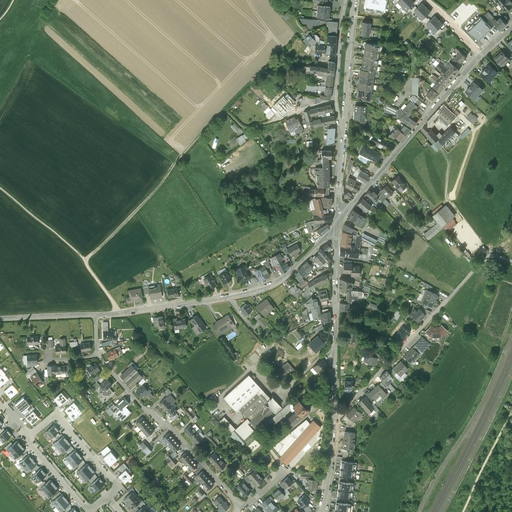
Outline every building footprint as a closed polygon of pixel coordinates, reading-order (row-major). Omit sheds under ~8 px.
[(387,0),(365,0),(364,0),(361,0),(360,12),(387,17),(389,4),(386,4),(387,0)] [(411,0),(408,0),(402,7),(406,11),(409,8),(414,3),(411,0)] [(511,2),(509,0),(498,0),(501,3),(499,5),(506,12),(511,6),(511,5),(511,3),(511,2)] [(417,9),(414,12),(418,16),(426,8),(422,4),(417,9)] [(426,8),(418,16),(422,20),(426,17),(431,12),(426,8)] [(494,19),(488,12),(484,15),(488,19),(489,19),(492,22),(494,19)] [(431,29),(439,21),(435,16),(431,21),(427,25),(431,29)] [(489,31),(491,29),(480,17),(476,21),(476,20),(470,26),(470,27),(467,30),(478,42),(481,39),(489,32),(489,31)] [(500,18),(497,22),(494,19),(492,22),(500,31),(507,24),(500,18)] [(370,22),(367,21),(366,22),(364,22),(363,29),(370,30),(371,27),(371,23),(370,23),(370,22)] [(435,33),(440,28),(444,25),(439,21),(431,29),(435,33)] [(338,23),(329,22),(327,23),(327,36),(336,36),(338,23)] [(370,30),(363,29),(362,36),(364,36),(364,38),(368,38),(368,37),(369,37),(370,33),(370,30)] [(316,35),(312,35),(310,37),(309,35),(305,39),(307,42),(312,46),(315,46),(315,52),(324,53),(325,45),(318,45),(319,40),(319,38),(316,35)] [(336,36),(327,36),(327,44),(326,44),(325,45),(325,54),(329,54),(329,57),(335,57),(336,36)] [(380,46),(366,44),(365,50),(379,52),(380,46)] [(379,52),(365,50),(364,57),(378,59),(379,52)] [(466,58),(460,52),(455,58),(459,62),(461,64),(466,58)] [(502,52),(494,59),(501,67),(506,62),(505,62),(508,59),(509,60),(509,59),(502,52)] [(378,59),(364,57),(363,63),(377,65),(378,59)] [(455,58),(454,58),(450,63),(455,67),(459,62),(455,58)] [(377,65),(363,63),(361,70),(374,72),(376,72),(377,65)] [(455,67),(450,63),(447,65),(450,68),(447,71),(454,76),(459,71),(455,67)] [(447,71),(440,64),(436,68),(442,73),(440,75),(442,77),(448,83),(454,76),(447,71)] [(497,73),(489,65),(485,70),(493,78),(497,73)] [(361,70),(360,69),(360,76),(373,78),(374,72),(361,70)] [(493,78),(485,70),(480,75),(489,82),(493,78)] [(373,78),(360,76),(359,82),(373,85),(373,78)] [(448,83),(442,77),(439,82),(438,83),(444,88),(448,83)] [(373,85),(359,82),(358,89),(372,91),(373,85)] [(436,84),(433,89),(439,94),(444,88),(438,83),(436,84)] [(476,85),(474,83),(470,87),(478,95),(482,90),(479,87),(477,84),(476,85)] [(332,87),(325,86),(319,86),(318,86),(317,90),(325,91),(324,96),(320,95),(320,98),(320,99),(330,100),(332,87)] [(478,95),(470,87),(465,92),(468,94),(468,95),(470,97),(471,97),(474,100),(478,95)] [(372,91),(358,89),(356,97),(363,98),(362,100),(370,101),(372,91)] [(433,89),(427,95),(433,101),(439,94),(433,89)] [(287,94),(283,98),(291,106),(295,102),(287,94)] [(291,106),(283,98),(274,106),(282,114),(291,106)] [(418,98),(414,103),(418,107),(422,102),(418,98)] [(414,103),(411,101),(402,111),(402,112),(404,114),(404,115),(408,117),(418,107),(414,103)] [(361,106),(355,105),(354,120),(360,121),(366,121),(367,121),(367,118),(366,118),(367,113),(365,113),(366,106),(361,106)] [(398,110),(386,105),(384,112),(395,115),(398,110)] [(455,117),(443,106),(440,110),(452,121),(455,117)] [(323,107),(318,108),(309,110),(311,116),(318,115),(318,119),(321,118),(321,119),(322,118),(323,118),(323,113),(323,107)] [(402,111),(400,109),(398,110),(395,115),(398,116),(400,119),(404,115),(404,114),(402,112),(402,111)] [(271,110),(265,116),(269,119),(274,114),(271,110)] [(452,121),(440,110),(436,114),(427,125),(421,130),(434,144),(438,140),(443,145),(455,133),(450,127),(442,135),(439,133),(436,136),(430,128),(439,118),(448,125),(452,121)] [(408,117),(404,115),(400,119),(407,124),(411,120),(408,117)] [(294,118),(286,121),(289,130),(297,127),(297,126),(294,118)] [(312,121),(306,123),(308,128),(319,125),(324,124),(323,121),(321,121),(320,119),(317,120),(312,121)] [(411,120),(407,124),(413,128),(416,123),(411,120)] [(300,125),(297,126),(297,127),(298,129),(294,131),(296,134),(303,130),(300,125)] [(404,126),(399,131),(396,128),(389,135),(394,138),(395,138),(398,141),(398,140),(399,142),(409,131),(405,127),(404,126)] [(455,133),(443,145),(444,146),(447,149),(459,136),(455,133)] [(243,135),(236,140),(238,143),(246,138),(243,135)] [(388,144),(375,137),(372,143),(381,148),(385,149),(388,144)] [(443,145),(438,140),(434,144),(438,149),(439,150),(442,146),(443,146),(444,146),(443,145)] [(381,154),(375,151),(374,152),(371,151),(372,150),(363,146),(361,151),(365,153),(364,156),(377,163),(381,154)] [(331,151),(321,150),(321,160),(320,160),(315,160),(315,163),(318,162),(328,162),(328,159),(331,159),(331,151)] [(222,164),(231,159),(229,156),(220,162),(222,164)] [(328,162),(318,162),(315,163),(315,168),(315,175),(316,175),(317,187),(322,187),(328,187),(328,162)] [(375,165),(370,163),(366,169),(371,172),(375,165)] [(363,175),(359,173),(356,177),(358,179),(366,183),(369,179),(366,177),(363,175)] [(398,176),(391,181),(398,189),(404,184),(398,176)] [(393,193),(387,186),(381,190),(387,196),(390,194),(391,195),(393,193)] [(310,187),(305,187),(305,195),(308,195),(308,196),(314,196),(314,190),(309,190),(310,187)] [(349,190),(344,187),(343,194),(348,199),(347,200),(348,201),(349,200),(350,201),(353,198),(356,195),(354,193),(353,194),(349,191),(349,190)] [(372,193),(369,190),(366,194),(374,202),(376,200),(380,203),(381,202),(380,201),(381,200),(378,198),(377,198),(376,197),(377,195),(373,191),(372,193)] [(387,196),(381,190),(379,192),(381,195),(385,199),(388,197),(387,196)] [(305,196),(302,193),(301,194),(301,192),(296,194),(298,199),(300,198),(302,201),(307,199),(305,196)] [(326,202),(322,202),(324,208),(331,208),(331,198),(326,198),(326,202)] [(371,206),(362,198),(357,204),(366,212),(371,206)] [(315,199),(312,200),(309,201),(312,211),(312,210),(313,215),(318,214),(318,211),(322,210),(320,199),(315,200),(315,199)] [(374,204),(369,210),(374,214),(378,209),(379,210),(379,209),(374,204)] [(443,208),(434,216),(445,229),(454,221),(443,208)] [(365,217),(353,210),(348,218),(353,220),(356,222),(360,225),(365,217)] [(328,224),(317,231),(319,233),(320,234),(319,235),(320,237),(329,228),(329,226),(328,224)] [(352,229),(348,227),(349,225),(347,225),(346,226),(344,225),(342,230),(351,234),(351,235),(357,237),(358,238),(359,235),(357,234),(358,232),(352,230),(352,229)] [(351,235),(342,231),(340,246),(350,247),(351,238),(356,240),(357,237),(351,235)] [(377,240),(363,233),(360,239),(367,242),(374,246),(377,240)] [(358,238),(357,237),(356,240),(355,248),(360,248),(360,242),(366,244),(367,242),(360,239),(358,238)] [(290,255),(300,250),(297,244),(287,250),(288,252),(290,255)] [(327,245),(321,249),(324,252),(325,251),(326,252),(327,253),(330,252),(330,247),(327,245)] [(355,248),(350,247),(340,246),(340,256),(358,258),(360,248),(355,248)] [(279,253),(271,258),(272,260),(271,260),(272,261),(271,261),(273,265),(276,263),(278,266),(283,264),(281,261),(285,258),(283,255),(280,256),(279,253)] [(322,257),(319,254),(314,259),(316,261),(317,262),(321,265),(326,261),(322,257)] [(326,255),(322,257),(326,261),(327,263),(331,260),(326,255)] [(307,262),(302,267),(307,273),(309,271),(310,272),(313,269),(307,262)] [(284,265),(283,263),(283,264),(278,266),(282,273),(287,270),(287,269),(289,268),(287,264),(284,265)] [(352,265),(344,264),(344,273),(351,274),(351,277),(359,277),(360,267),(352,266),(352,265)] [(247,273),(244,265),(238,268),(239,269),(236,271),(241,282),(246,280),(250,278),(247,273)] [(264,266),(258,269),(256,269),(254,269),(254,272),(255,273),(256,274),(258,276),(260,281),(263,279),(264,279),(266,278),(270,276),(266,269),(264,266)] [(307,273),(302,267),(298,271),(299,272),(296,275),(297,276),(295,278),(300,283),(298,284),(299,286),(305,282),(301,278),(307,273)] [(231,279),(227,270),(219,274),(224,283),(231,279)] [(331,273),(323,277),(325,282),(331,279),(331,273)] [(213,277),(212,278),(210,274),(206,276),(207,277),(203,279),(208,289),(216,285),(213,280),(214,280),(213,277)] [(323,277),(315,280),(318,285),(325,282),(323,277)] [(352,283),(342,280),(340,279),(340,291),(347,291),(351,291),(352,283)] [(315,280),(306,286),(303,288),(305,291),(302,294),(306,301),(307,300),(311,296),(312,296),(309,293),(310,292),(309,290),(318,285),(315,280)] [(287,290),(294,298),(302,290),(295,283),(287,290)] [(160,284),(153,285),(154,287),(148,288),(149,293),(150,299),(162,297),(160,284)] [(140,288),(133,290),(133,291),(128,292),(130,298),(126,298),(127,302),(142,299),(140,288)] [(177,288),(167,290),(168,298),(178,296),(177,288)] [(326,290),(317,292),(318,296),(316,296),(316,299),(317,301),(328,299),(326,290)] [(437,295),(426,290),(423,295),(435,301),(437,297),(436,297),(437,295)] [(435,301),(423,295),(420,301),(432,307),(435,301)] [(267,300),(257,307),(263,315),(267,312),(267,313),(273,309),(267,300)] [(345,304),(339,303),(339,310),(348,310),(348,312),(352,312),(352,309),(352,308),(349,307),(349,304),(345,304)] [(245,304),(240,309),(241,311),(240,312),(244,317),(251,311),(245,304)] [(319,307),(310,309),(311,312),(313,320),(319,318),(319,315),(320,314),(319,307)] [(419,309),(417,311),(414,308),(409,315),(410,315),(410,314),(412,316),(417,322),(425,315),(421,311),(419,309)] [(330,313),(321,314),(320,316),(320,319),(319,319),(319,323),(331,321),(330,313)] [(205,327),(196,315),(191,319),(195,325),(192,327),(195,332),(198,330),(199,331),(205,327)] [(228,315),(215,322),(215,323),(212,325),(218,336),(234,326),(228,315)] [(162,316),(153,318),(154,326),(163,324),(162,316)] [(261,317),(257,321),(263,328),(268,325),(261,317)] [(184,319),(176,320),(176,318),(172,319),(174,329),(178,329),(178,328),(185,327),(184,319)] [(113,331),(108,331),(108,322),(103,323),(104,339),(113,339),(113,331)] [(409,332),(403,326),(395,336),(401,342),(409,332)] [(439,328),(433,328),(431,326),(425,332),(431,337),(441,337),(447,331),(441,326),(439,328)] [(356,333),(347,332),(346,340),(355,342),(356,333)] [(324,344),(318,336),(309,344),(316,352),(324,344)] [(418,341),(423,345),(418,350),(420,352),(428,343),(422,337),(418,341)] [(60,340),(61,346),(56,347),(56,354),(66,353),(64,339),(62,340),(62,339),(61,339),(61,340),(60,340)] [(271,355),(280,345),(275,340),(270,344),(271,345),(266,350),(271,355)] [(396,351),(398,346),(387,342),(385,346),(396,351)] [(90,343),(80,345),(81,352),(91,351),(90,343)] [(119,346),(115,349),(106,353),(110,360),(118,356),(123,354),(119,346)] [(418,354),(412,348),(404,357),(408,361),(410,359),(412,361),(418,354)] [(374,356),(366,354),(364,361),(374,365),(377,358),(374,356)] [(37,355),(27,356),(27,366),(35,365),(34,363),(37,363),(37,355)] [(324,357),(312,367),(318,373),(327,365),(324,362),(327,359),(326,357),(324,357)] [(294,370),(287,362),(277,371),(281,376),(287,371),(290,374),(294,370)] [(401,362),(393,369),(397,373),(400,376),(407,369),(401,362)] [(95,363),(87,368),(92,376),(96,374),(95,372),(99,369),(95,363)] [(64,366),(55,367),(55,365),(47,366),(48,375),(55,375),(55,374),(65,373),(64,366)] [(129,368),(121,375),(126,380),(136,371),(131,366),(132,366),(132,365),(129,368)] [(387,370),(379,377),(383,381),(387,385),(389,383),(393,380),(392,379),(389,375),(390,374),(387,370)] [(136,371),(126,380),(130,385),(138,379),(141,376),(141,375),(140,376),(136,371)] [(32,376),(31,377),(37,387),(43,383),(39,376),(38,374),(37,374),(36,373),(32,376)] [(0,386),(5,382),(8,379),(4,374),(0,377),(0,386)] [(249,374),(224,397),(236,411),(239,409),(245,416),(263,400),(257,392),(261,388),(249,374)] [(22,384),(19,386),(22,390),(30,384),(25,378),(24,379),(23,378),(21,380),(22,381),(21,382),(22,384)] [(100,385),(96,389),(105,400),(113,393),(108,388),(112,385),(107,379),(100,385)] [(7,384),(5,386),(7,388),(11,384),(14,382),(12,380),(7,384)] [(353,381),(344,381),(344,389),(353,389),(353,381)] [(395,390),(389,383),(387,385),(387,386),(393,392),(395,390)] [(7,388),(4,390),(10,398),(18,392),(11,384),(7,388)] [(377,384),(368,393),(374,399),(379,395),(382,398),(386,394),(380,387),(378,385),(377,384)] [(143,385),(136,392),(141,397),(144,395),(149,400),(153,396),(150,393),(151,391),(150,390),(152,388),(150,386),(146,389),(143,385)] [(167,388),(163,392),(167,397),(169,395),(171,392),(167,388)] [(61,392),(54,398),(60,406),(63,403),(67,399),(61,392)] [(167,397),(159,404),(165,410),(171,405),(175,401),(169,395),(167,397)] [(23,397),(14,404),(22,413),(22,412),(29,407),(30,405),(23,397)] [(69,397),(67,399),(63,403),(65,406),(68,403),(71,400),(69,397)] [(265,407),(247,423),(253,430),(273,411),(274,412),(280,406),(272,397),(263,405),(265,407)] [(129,403),(124,398),(117,404),(122,410),(121,411),(120,410),(116,413),(123,420),(131,412),(125,407),(129,403)] [(371,405),(364,398),(358,403),(361,406),(365,410),(368,413),(373,408),(371,405)] [(293,413),(286,419),(287,420),(286,421),(290,426),(309,411),(306,408),(305,408),(299,401),(293,406),(290,402),(269,421),(272,425),(273,424),(272,423),(281,415),(282,417),(290,409),(293,413)] [(78,407),(74,402),(70,405),(65,410),(69,415),(77,408),(78,407)] [(112,402),(107,407),(110,411),(115,407),(112,403),(112,402)] [(217,408),(211,403),(206,408),(211,414),(217,408)] [(171,405),(165,410),(170,416),(176,411),(171,405)] [(22,412),(24,415),(26,413),(31,409),(29,407),(22,412)] [(26,413),(28,415),(33,411),(35,409),(33,407),(31,409),(26,413)] [(81,412),(77,408),(69,415),(68,415),(72,420),(73,420),(78,415),(81,412)] [(361,414),(354,408),(346,416),(353,422),(357,417),(358,418),(361,414)] [(28,415),(26,417),(32,424),(39,418),(33,411),(28,415)] [(229,433),(234,428),(223,415),(217,421),(229,433)] [(353,422),(346,416),(346,415),(341,420),(351,428),(353,428),(356,425),(353,422)] [(147,424),(142,418),(136,423),(141,430),(147,424)] [(279,458),(287,465),(321,427),(313,420),(310,424),(308,421),(306,422),(305,424),(303,422),(285,437),(273,447),(281,456),(280,457),(279,458)] [(153,431),(147,424),(141,430),(147,436),(153,431)] [(54,425),(45,433),(50,439),(51,438),(58,433),(59,431),(54,425)] [(196,431),(191,425),(184,431),(190,437),(196,431)] [(243,438),(234,428),(229,433),(240,446),(250,438),(247,434),(243,438)] [(0,434),(0,439),(3,443),(12,435),(7,429),(5,430),(0,434)] [(196,431),(190,437),(195,443),(202,438),(196,431)] [(210,431),(205,435),(212,442),(214,440),(211,435),(212,434),(210,431)] [(355,433),(345,432),(344,444),(345,444),(344,448),(353,449),(355,433)] [(58,433),(51,438),(53,441),(56,439),(60,435),(58,433)] [(169,433),(163,439),(168,445),(175,439),(169,433)] [(57,449),(67,441),(63,436),(57,441),(53,444),(57,449)] [(175,439),(168,445),(174,451),(180,446),(175,439)] [(21,445),(17,440),(13,444),(6,450),(10,454),(21,445)] [(71,445),(67,441),(57,449),(61,454),(66,449),(71,446),(71,445)] [(149,445),(145,441),(141,445),(144,449),(149,445)] [(6,450),(13,444),(11,442),(4,448),(6,450)] [(25,450),(21,445),(10,454),(14,459),(21,453),(25,450)] [(144,449),(143,450),(147,455),(153,449),(149,445),(144,449)] [(100,452),(104,456),(111,451),(107,446),(100,452)] [(253,453),(251,455),(252,458),(263,448),(261,446),(257,449),(256,448),(251,451),(253,453)] [(69,463),(79,454),(75,450),(70,454),(65,458),(69,463)] [(117,459),(111,451),(104,456),(102,458),(109,466),(117,459)] [(21,453),(14,459),(16,462),(21,457),(23,456),(21,453)] [(186,453),(180,458),(185,465),(192,459),(186,453)] [(220,459),(214,453),(208,458),(214,465),(220,459)] [(83,459),(79,454),(69,463),(73,467),(77,464),(82,459),(83,459)] [(23,468),(33,459),(29,455),(28,455),(23,460),(19,463),(23,468)] [(36,464),(33,459),(23,468),(27,472),(31,469),(36,464)] [(192,459),(185,465),(191,471),(197,465),(192,459)] [(220,459),(214,465),(219,471),(226,465),(220,459)] [(350,463),(342,461),(341,469),(355,471),(356,464),(350,463)] [(79,470),(86,464),(84,462),(79,466),(77,468),(79,470)] [(80,477),(91,468),(87,463),(86,464),(79,470),(76,472),(80,477)] [(128,468),(124,463),(118,468),(122,472),(125,470),(128,468)] [(33,471),(32,472),(34,474),(41,468),(39,466),(38,467),(33,471)] [(46,475),(41,468),(34,474),(32,476),(37,483),(41,480),(46,475)] [(94,473),(95,473),(91,468),(80,477),(84,482),(87,479),(94,473)] [(238,471),(236,469),(233,473),(235,475),(236,474),(239,478),(242,476),(238,471)] [(254,469),(247,476),(251,481),(253,480),(256,483),(254,485),(256,487),(264,480),(258,473),(254,469)] [(355,471),(341,469),(339,476),(354,478),(355,471)] [(122,472),(118,476),(124,483),(131,477),(125,470),(122,472)] [(188,475),(186,473),(183,476),(187,480),(190,477),(189,477),(194,473),(192,471),(188,475)] [(202,472),(196,477),(202,483),(208,478),(202,472)] [(89,481),(96,476),(94,473),(87,479),(89,481)] [(311,476),(301,474),(301,478),(305,478),(304,479),(306,480),(306,483),(309,484),(308,489),(316,490),(318,480),(311,479),(312,477),(310,477),(311,476)] [(91,484),(98,478),(96,476),(89,481),(91,484)] [(99,477),(98,478),(91,484),(90,485),(95,491),(104,484),(99,477)] [(288,477),(281,483),(286,488),(292,483),(288,477)] [(214,484),(208,478),(202,483),(207,490),(214,484)] [(44,493),(54,484),(50,480),(46,483),(40,489),(44,493)] [(38,486),(37,487),(39,489),(40,489),(46,483),(44,481),(43,482),(38,486)] [(246,485),(242,481),(235,487),(239,491),(241,490),(246,496),(251,491),(246,485)] [(348,483),(339,482),(338,490),(353,492),(354,484),(348,483)] [(58,489),(54,484),(44,493),(48,498),(50,496),(57,490),(58,489)] [(279,489),(273,494),(278,500),(284,495),(283,494),(282,492),(281,492),(279,489)] [(55,496),(59,492),(57,490),(50,496),(52,498),(55,496)] [(353,492),(338,490),(337,497),(352,499),(353,492)] [(129,495),(124,499),(128,504),(137,496),(133,491),(129,495)] [(62,494),(61,494),(57,498),(52,502),(56,507),(66,498),(62,494)] [(137,496),(128,504),(132,508),(137,504),(141,500),(137,496)] [(310,502),(304,496),(299,500),(302,503),(300,505),(303,508),(310,502)] [(226,504),(220,497),(214,502),(220,509),(222,511),(223,511),(229,507),(226,504)] [(70,503),(66,498),(56,507),(60,511),(64,508),(69,503),(70,503)] [(278,509),(268,498),(262,504),(267,510),(269,511),(273,511),(274,511),(275,511),(278,509)] [(345,504),(336,503),(335,510),(345,511),(349,511),(351,505),(345,504)]
